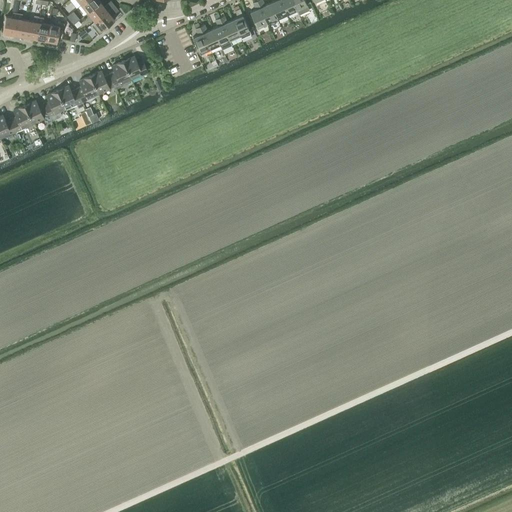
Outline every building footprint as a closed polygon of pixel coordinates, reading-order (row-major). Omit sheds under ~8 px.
[(86,0),(81,4),(88,13),(101,2),(98,0),(86,0)] [(95,21),(115,5),(110,0),(107,3),(108,4),(104,6),(101,2),(88,13),(94,21),(95,21)] [(276,18),(269,2),(265,4),(262,0),(257,0),(256,1),(266,22),(276,18)] [(276,18),(286,13),(280,0),(274,0),(269,2),(276,18)] [(296,9),(292,0),(280,0),(286,13),(296,9)] [(309,10),(306,4),(307,4),(304,0),(292,0),(296,9),(299,15),(309,10)] [(257,27),(266,22),(256,1),(253,2),(255,9),(250,11),(257,27)] [(111,16),(118,10),(115,5),(95,21),(94,21),(90,24),(98,34),(107,28),(106,26),(114,19),(111,16)] [(250,34),(249,30),(239,8),(235,10),(237,16),(232,19),(239,34),(241,38),(250,34)] [(14,34),(18,12),(13,11),(12,17),(6,16),(3,32),(14,34)] [(22,13),(18,12),(14,34),(25,36),(27,20),(22,19),(22,13)] [(35,38),(39,16),(34,15),(33,21),(27,20),(25,36),(35,38)] [(239,34),(232,19),(227,21),(224,15),(219,17),(229,39),(239,34)] [(44,17),(39,16),(35,38),(46,40),(49,23),(43,22),(44,17)] [(219,43),(229,39),(219,17),(215,19),(218,25),(212,28),(219,43)] [(63,29),(64,23),(55,21),(54,24),(49,23),(46,40),(57,42),(59,29),(63,29)] [(76,28),(80,33),(83,30),(76,22),(74,24),(77,28),(76,28)] [(219,43),(212,28),(207,30),(204,24),(200,26),(209,48),(219,43)] [(199,52),(209,48),(200,26),(195,28),(198,34),(192,37),(199,52)] [(148,71),(143,60),(137,62),(134,55),(123,60),(132,78),(148,71)] [(115,86),(132,78),(123,60),(112,65),(115,72),(110,75),(115,86)] [(110,75),(109,73),(104,75),(101,70),(90,75),(99,93),(110,89),(109,88),(115,86),(110,75)] [(94,96),(99,93),(90,75),(79,80),(82,85),(77,88),(83,101),(86,99),(87,100),(89,100),(92,99),(94,96)] [(83,101),(77,88),(71,90),(69,85),(57,90),(66,108),(76,104),(78,108),(83,105),(82,101),(83,101)] [(60,111),(66,108),(57,90),(46,95),(50,102),(44,104),(51,120),(60,116),(61,113),(60,111)] [(51,120),(44,104),(39,107),(36,99),(25,104),(33,123),(44,118),(45,122),(51,120)] [(17,130),(33,123),(25,104),(13,109),(16,115),(11,117),(16,130),(17,130)] [(11,117),(5,120),(3,114),(0,115),(0,137),(0,138),(11,133),(16,130),(11,117)]
